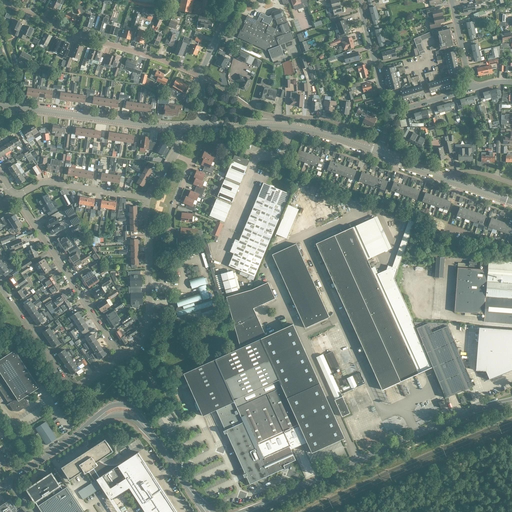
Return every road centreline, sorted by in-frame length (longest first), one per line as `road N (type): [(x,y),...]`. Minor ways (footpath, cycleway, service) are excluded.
road 1 (tertiary): [(253,509),(476,408),(511,400)]
road 2 (residential): [(200,76),(0,4)]
road 3 (residential): [(121,358),(15,196)]
road 4 (unclassified): [(184,127),(0,104)]
road 5 (residential): [(0,287),(71,386),(121,358)]
road 6 (residential): [(338,137),(341,126),(331,120),(255,111),(200,76)]
road 7 (residential): [(15,196),(54,182),(147,197)]
road 8 (residential): [(121,358),(148,327),(147,234)]
road 9 (residential): [(392,115),(358,0)]
